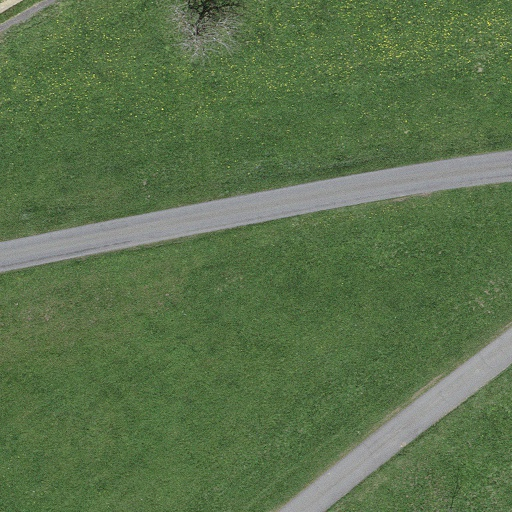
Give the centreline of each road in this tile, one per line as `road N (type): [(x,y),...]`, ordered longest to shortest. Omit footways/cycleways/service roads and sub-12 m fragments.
road 1 (unclassified): [(0,271),(367,201),(511,185)]
road 2 (residential): [(511,356),(311,511)]
